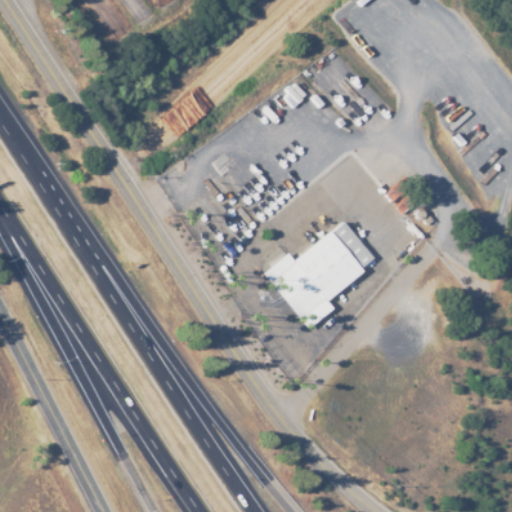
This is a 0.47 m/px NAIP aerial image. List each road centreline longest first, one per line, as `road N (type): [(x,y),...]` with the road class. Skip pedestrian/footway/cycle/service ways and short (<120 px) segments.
road 1 (tertiary): [(378,511),(283,422),(6,0)]
road 2 (motorway): [(253,511),(0,119)]
road 3 (motorway): [(0,207),(198,511)]
road 4 (motorway): [(296,511),(90,262)]
road 5 (motorway): [(16,232),(153,511)]
road 6 (track): [(131,190),(346,0)]
road 7 (secondary): [(0,326),(99,511)]
